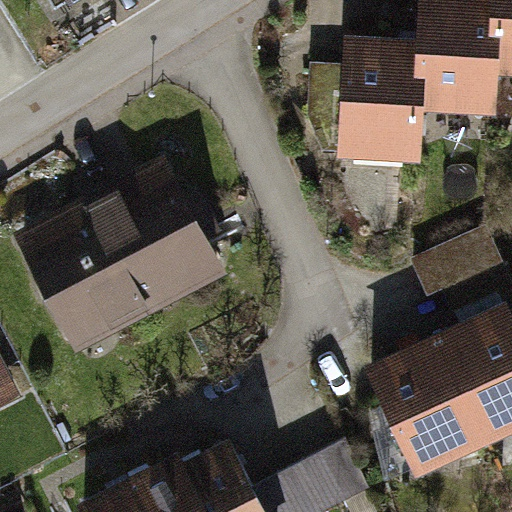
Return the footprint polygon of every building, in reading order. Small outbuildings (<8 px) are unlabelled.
[(493,69),(495,0),(418,0),(417,28),(413,107),(491,110),(493,69)] [(511,0),(495,0),(493,69),(511,69),(511,0)] [(413,107),(417,28),(349,23),(341,146),(410,150),(413,107)] [(192,160),(47,240),(111,355),(256,275),(192,160)] [(511,263),(495,223),(427,251),(451,308),(511,282),(511,263)] [(511,299),(509,292),(436,321),(488,435),(511,424),(511,299)] [(436,321),(366,352),(415,462),(488,435),(436,321)] [(0,423),(20,415),(0,366),(0,423)] [(268,511),(225,419),(182,441),(212,511),(268,511)] [(277,511),(330,511),(373,489),(343,435),(260,480),(277,511)] [(212,511),(182,441),(128,468),(149,511),(212,511)] [(149,511),(128,468),(80,494),(88,511),(149,511)]
